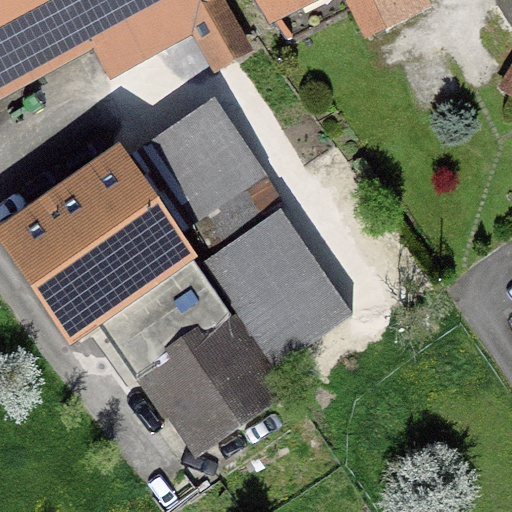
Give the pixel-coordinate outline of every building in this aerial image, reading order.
[(0,0),(0,77),(80,34),(104,76),(190,29),(211,68),(241,51),(212,0),(0,0)] [(247,0),(282,43),(347,11),(358,34),(419,4),(417,0),(247,0)] [(511,0),(507,0),(495,9),(511,34),(511,0)] [(511,67),(497,92),(511,100),(511,67)] [(271,372),(348,319),(276,213),(257,226),(234,189),(253,176),(211,114),(149,156),(191,218),(187,221),(210,258),(198,267),(271,372)] [(120,166),(2,247),(69,345),(184,266),(175,254),(178,252),(120,166)] [(191,452),(274,396),(186,269),(138,301),(174,355),(140,378),(191,452)]
